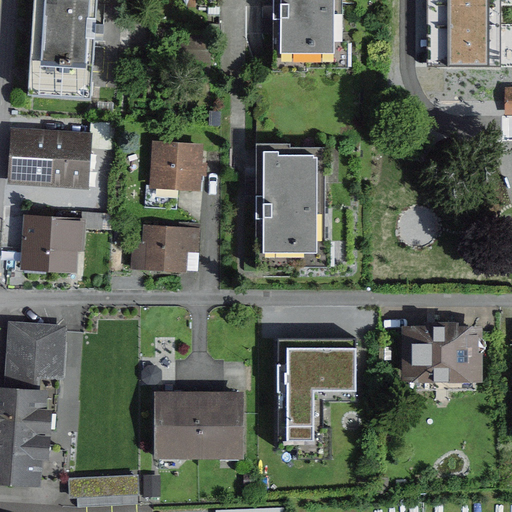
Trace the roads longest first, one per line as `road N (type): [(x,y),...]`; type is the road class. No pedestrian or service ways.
road 1 (residential): [(0,297),(511,299)]
road 2 (unknown): [(243,0),(237,229)]
